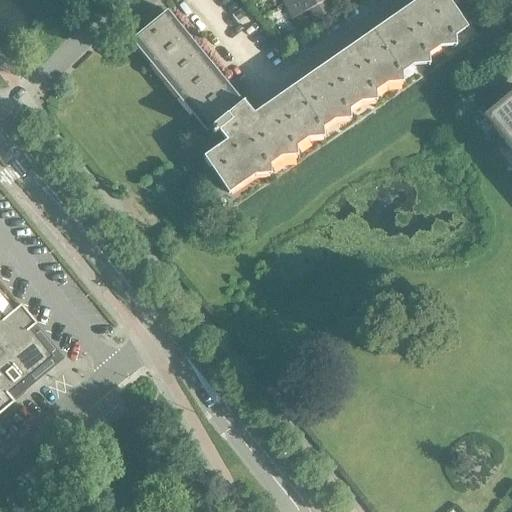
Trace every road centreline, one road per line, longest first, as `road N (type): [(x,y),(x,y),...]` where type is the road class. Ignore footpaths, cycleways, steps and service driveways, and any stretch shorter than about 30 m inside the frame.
road 1 (tertiary): [(170,335),(0,127)]
road 2 (tertiary): [(319,511),(260,433),(178,346)]
road 3 (residential): [(0,470),(170,335)]
road 4 (tertiary): [(178,346),(194,390),(286,511)]
road 5 (residential): [(0,104),(155,0)]
road 6 (unknown): [(393,0),(267,84)]
